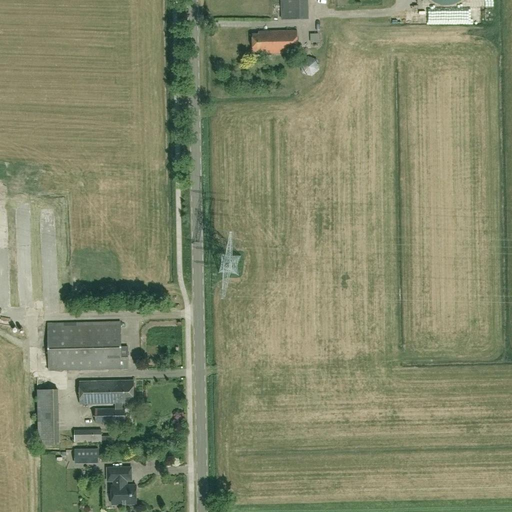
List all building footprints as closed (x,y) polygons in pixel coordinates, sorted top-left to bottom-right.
[(281,0),(282,19),(302,19),(302,0),(281,0)] [(258,31),(258,34),(252,34),(253,51),(267,51),(267,53),(298,52),(297,30),(258,31)] [(318,60),(308,56),(300,63),(302,73),(312,77),(319,70),(318,60)] [(128,347),(121,347),(120,322),(48,324),(49,371),(128,369),(128,347)] [(133,380),(79,381),(80,404),(115,404),(116,409),(95,409),(95,423),(125,422),(125,408),(122,409),(122,404),(134,403),(133,380)] [(38,445),(58,444),(56,390),(36,390),(38,445)] [(102,430),(75,430),(75,442),(102,442),(102,430)] [(75,462),(99,461),(99,449),(75,450),(75,462)] [(131,468),(107,468),(107,481),(114,481),(114,486),(112,486),(112,504),(137,504),(136,485),(128,485),(128,482),(131,482),(131,468)]
